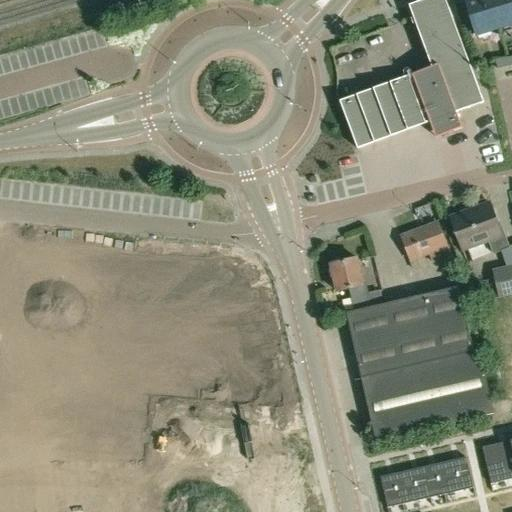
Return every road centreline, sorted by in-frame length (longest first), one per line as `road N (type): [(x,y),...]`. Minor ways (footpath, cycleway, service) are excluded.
road 1 (tertiary): [(349,511),(280,229)]
road 2 (residential): [(496,178),(280,229)]
road 3 (secondary): [(179,103),(0,141)]
road 4 (secondary): [(267,49),(236,36),(203,44),(182,69),(179,103)]
